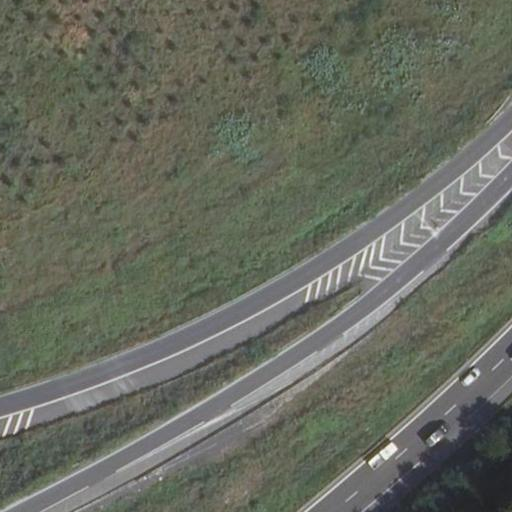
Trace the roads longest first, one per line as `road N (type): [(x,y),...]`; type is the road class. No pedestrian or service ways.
road 1 (trunk): [(18,511),(312,343),(427,254),(511,173)]
road 2 (motorway): [(0,408),(122,366),(283,287),(401,211),(511,118)]
road 3 (motorway): [(341,511),(511,353)]
